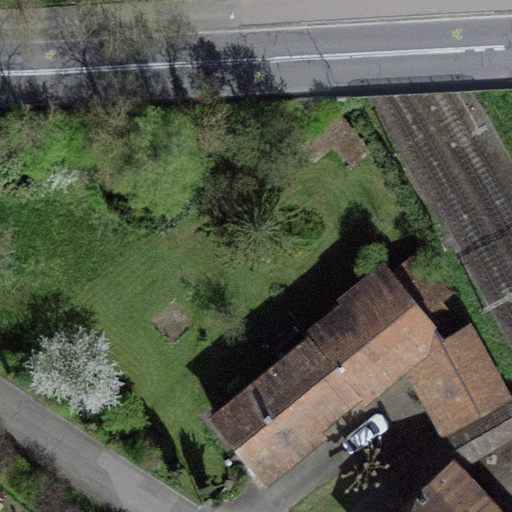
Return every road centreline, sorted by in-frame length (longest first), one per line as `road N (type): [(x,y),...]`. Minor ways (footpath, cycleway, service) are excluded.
road 1 (primary): [(0,72),(511,46)]
road 2 (residential): [(0,407),(149,511)]
